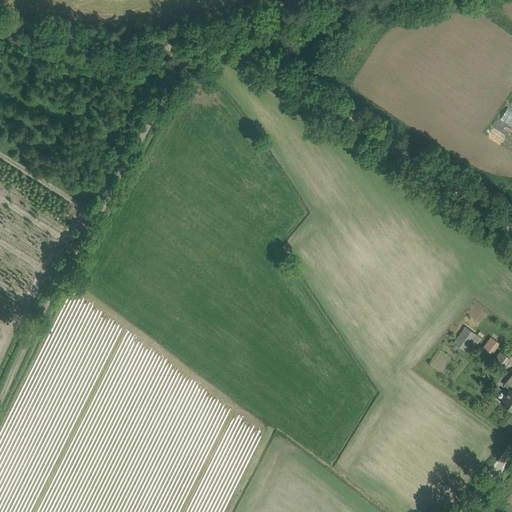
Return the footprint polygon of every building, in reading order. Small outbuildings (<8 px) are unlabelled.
[(494,129),(487,144),(500,150),(507,135),(494,129)] [(474,333),(468,328),(465,326),(453,343),(470,355),(482,338),(474,333)] [(491,354),(499,343),(491,337),(483,348),(485,350),(491,354)] [(511,360),(500,352),(495,360),(505,368),(511,360)] [(511,375),(507,382),(511,385),(511,387),(501,402),(511,410),(511,375)]
